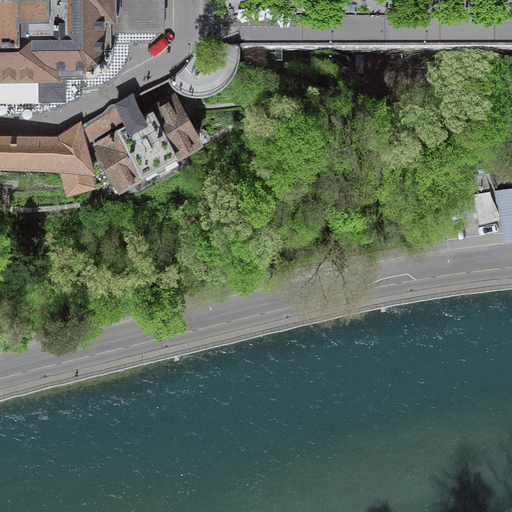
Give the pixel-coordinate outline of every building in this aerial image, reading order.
[(130,56),(132,50),(151,41),(164,29),(163,0),(0,0),(0,117),(5,118),(20,118),(34,117),(48,114),(61,110),(73,105),(83,100),(106,88),(110,86),(113,83),(116,81),(120,77),(123,73),(126,69),(128,64),(129,60),(130,56)] [(103,112),(76,128),(81,143),(125,117),(128,122),(95,140),(104,157),(102,158),(117,185),(142,171),(144,175),(148,172),(146,169),(153,165),(155,169),(158,166),(157,163),(163,160),(164,163),(168,161),(166,158),(172,154),(174,158),(179,155),(177,152),(202,138),(189,115),(188,116),(176,95),(143,113),(132,94),(124,98),(117,102),(116,102),(114,103),(112,104),(109,105),(107,108),(105,110),(103,112)] [(0,156),(61,159),(69,187),(80,185),(93,179),(81,143),(76,128),(61,137),(55,139),(0,137),(0,156)] [(468,175),(492,168),(497,189),(498,197),(499,199),(504,198),(507,216),(510,234),(511,233),(511,161),(497,163),(490,163),(489,160),(461,150),(468,175)] [(490,191),(473,195),(477,211),(479,223),(490,221),(500,218),(499,214),(491,195),(490,191)]
